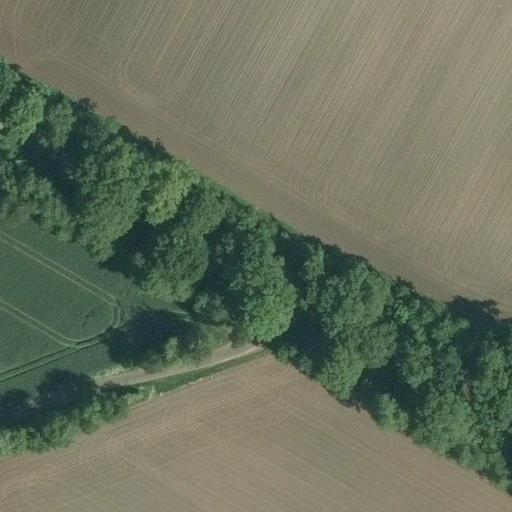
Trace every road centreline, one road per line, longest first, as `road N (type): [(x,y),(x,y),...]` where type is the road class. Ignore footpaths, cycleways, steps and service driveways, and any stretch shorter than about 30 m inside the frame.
road 1 (residential): [(0,112),(325,303)]
road 2 (unclassified): [(0,423),(57,400),(241,353),(325,303)]
road 3 (residential): [(325,303),(511,413)]
